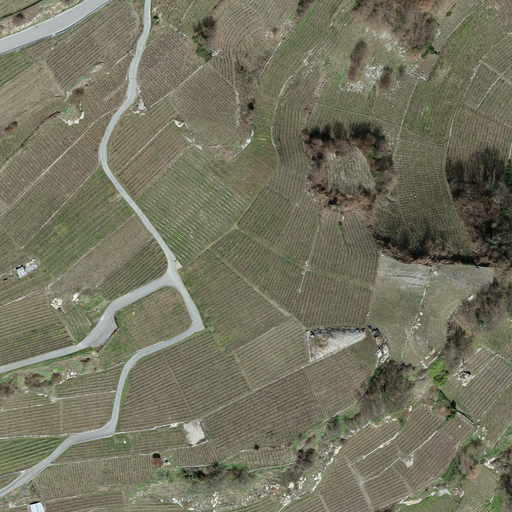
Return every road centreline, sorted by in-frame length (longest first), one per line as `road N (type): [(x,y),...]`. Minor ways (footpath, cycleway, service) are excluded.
road 1 (track): [(0,495),(68,444),(110,432),(138,358),(202,329),(170,254),(102,154),(131,95),(148,0)]
road 2 (track): [(173,275),(114,310),(89,344),(0,373)]
